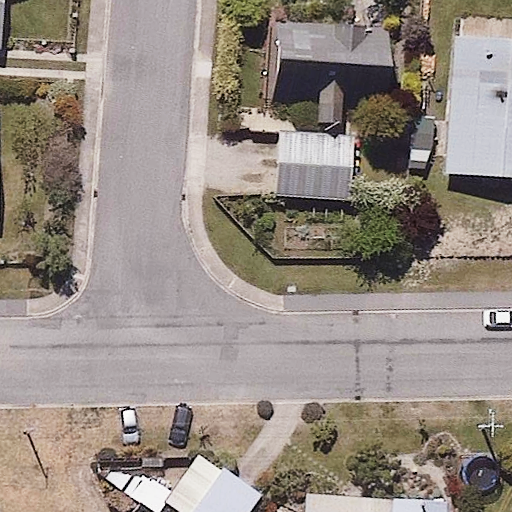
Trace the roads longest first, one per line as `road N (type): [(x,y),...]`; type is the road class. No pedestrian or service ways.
road 1 (residential): [(511,360),(140,363)]
road 2 (residential): [(164,0),(140,363)]
road 3 (residential): [(140,363),(0,365)]
